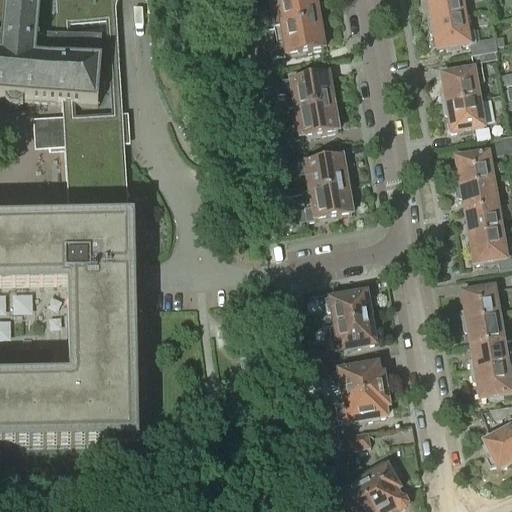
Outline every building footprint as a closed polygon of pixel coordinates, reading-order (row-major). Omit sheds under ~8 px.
[(0,293),(66,292),(68,382),(0,383),(0,451),(138,449),(137,390),(134,223),(128,223),(121,116),(74,119),(74,107),(96,109),(103,41),(69,38),(68,23),(115,20),(114,0),(52,0),(53,16),(56,16),(58,37),(40,35),(43,0),(8,0),(5,33),(0,32),(0,101),(61,107),(62,122),(47,123),(48,141),(48,154),(64,153),(67,206),(68,224),(0,225),(0,293)] [(236,0),(222,0),(224,8),(238,6),(236,0)] [(278,13),(281,31),(321,24),(319,10),(315,8),(313,0),(276,0),(253,4),(256,17),(278,13)] [(428,27),(463,21),(459,0),(427,0),(429,12),(426,15),(428,27)] [(465,35),(463,21),(428,27),(429,37),(434,39),(436,54),(467,48),(469,48),(472,60),(496,55),(494,42),(474,45),(473,34),(465,35)] [(323,36),(321,24),(281,31),(283,47),(268,50),(270,62),(277,60),(278,61),(323,54),(320,39),(323,36)] [(503,50),(502,40),(494,42),(496,51),(503,50)] [(236,80),(249,78),(247,67),(234,70),(236,80)] [(477,104),(474,87),(484,86),(482,71),(472,72),(472,74),(441,79),(444,96),(440,99),(442,110),(477,104)] [(295,113),(335,107),(333,92),(329,90),(327,76),(282,84),(282,85),(275,86),(277,98),(292,95),(295,113)] [(249,78),(236,80),(238,91),(251,89),(249,78)] [(507,115),(511,114),(511,103),(508,104),(506,93),(503,94),(507,115)] [(482,132),(477,104),(442,110),(443,119),(448,121),(451,137),(482,132)] [(335,107),(295,113),(298,130),(282,132),(285,144),(292,143),(292,144),(337,136),(335,122),(337,119),(335,107)] [(495,126),(497,143),(511,141),(509,124),(495,126)] [(511,141),(497,143),(488,145),(491,161),(511,157),(511,149),(511,141)] [(250,163),(272,159),(283,157),(281,144),(260,147),(261,150),(248,152),(250,163)] [(456,193),(491,187),(486,157),(455,162),(457,176),(453,180),(456,193)] [(272,159),(250,163),(252,177),(274,173),(272,159)] [(306,179),(309,196),(349,189),(347,175),(343,173),(341,160),(296,167),(296,168),(289,169),(291,181),(306,179)] [(495,210),(491,187),(456,193),(457,201),(462,203),(464,217),(495,211),(495,210)] [(351,202),(349,189),(309,196),(312,213),(296,215),(298,227),(306,226),(306,227),(351,219),(348,205),(351,202)] [(257,204),(262,228),(277,226),(274,201),(257,204)] [(495,211),(464,217),(466,228),(462,232),(464,242),(500,236),(499,235),(497,220),(503,219),(501,209),(495,210),(495,211)] [(511,268),(506,234),(499,235),(500,236),(464,242),(466,251),(471,253),(473,269),(497,265),(499,275),(511,272),(511,268)] [(462,327),(497,321),(492,291),(461,296),(463,310),(459,313),(462,327)] [(274,300),(277,322),(290,320),(288,307),(303,305),(302,296),(274,300)] [(334,330),(372,324),(370,310),(367,308),(365,297),(324,304),(326,318),(332,317),(334,330)] [(267,301),(246,305),(250,330),(272,327),(267,301)] [(501,346),(497,321),(462,327),(463,335),(467,337),(470,351),(501,346)] [(372,324),(334,330),(336,341),(330,342),(333,356),(373,349),(372,338),(374,336),(372,324)] [(468,366),(470,377),(505,371),(501,346),(470,351),(472,362),(468,366)] [(315,352),(283,358),(286,374),(301,372),(318,369),(318,368),(315,352)] [(318,369),(301,372),(303,383),(325,379),(324,367),(318,368),(318,369)] [(278,368),(241,374),(243,397),(281,392),(278,368)] [(343,403),(384,396),(382,380),(378,379),(376,369),(331,376),(333,390),(330,390),(332,405),(343,403)] [(510,398),(505,371),(470,377),(472,385),(476,387),(479,403),(510,398)] [(384,396),(343,403),(344,414),(337,415),(340,430),(385,422),(383,411),(387,409),(384,396)] [(495,426),(506,419),(507,419),(504,413),(489,415),(495,426)] [(511,466),(511,429),(482,446),(489,459),(484,464),(489,473),(496,473),(497,475),(511,466)] [(312,446),(310,435),(296,437),(298,448),(312,446)] [(367,437),(346,440),(349,455),(370,452),(367,437)] [(319,461),(303,463),(307,496),(324,493),(319,461)] [(356,488),(368,511),(403,511),(405,508),(402,504),(398,503),(393,494),(397,493),(392,483),(399,479),(393,468),(356,488)] [(368,511),(356,488),(341,496),(340,493),(324,502),(325,504),(326,504),(330,511),(368,511)]
